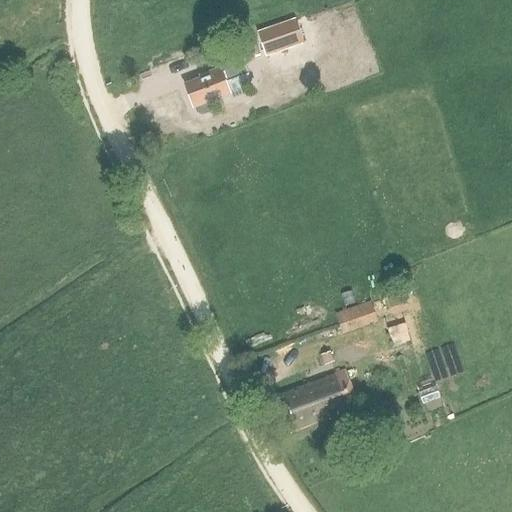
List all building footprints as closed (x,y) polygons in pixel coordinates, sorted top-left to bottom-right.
[(297,20),(259,34),(268,59),(306,45),(297,20)] [(200,77),(201,79),(186,85),(193,104),(194,104),(197,111),(203,113),(210,111),(213,105),(210,98),(215,96),(216,98),(230,92),(226,81),(248,73),(242,56),(220,65),(220,66),(206,71),(207,74),(200,77)] [(386,297),(392,314),(406,308),(400,292),(386,297)] [(372,301),(337,313),(345,334),(379,322),(372,301)] [(418,315),(390,325),(399,350),(426,340),(418,315)] [(335,362),(331,352),(322,355),(326,366),(335,362)] [(346,370),(276,395),(290,432),(329,418),(326,411),(357,400),(346,370)]
